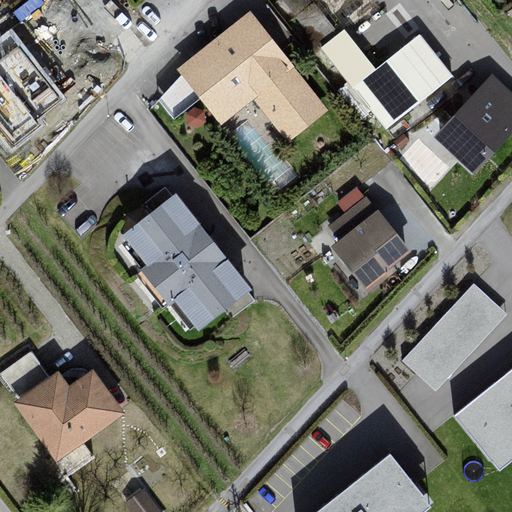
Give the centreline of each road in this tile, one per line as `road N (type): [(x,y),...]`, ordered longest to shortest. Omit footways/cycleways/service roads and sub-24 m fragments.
road 1 (residential): [(218,511),(511,188)]
road 2 (residential): [(0,220),(201,0)]
